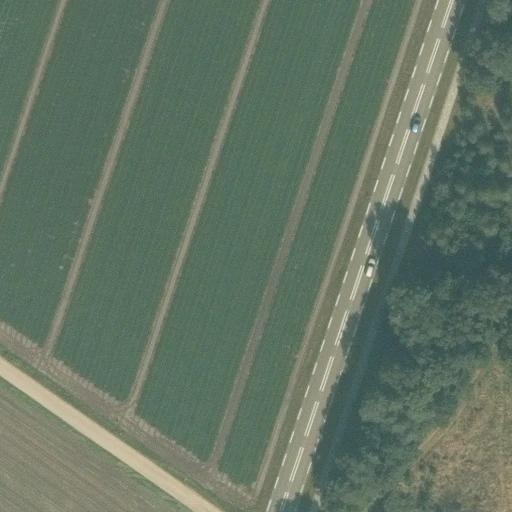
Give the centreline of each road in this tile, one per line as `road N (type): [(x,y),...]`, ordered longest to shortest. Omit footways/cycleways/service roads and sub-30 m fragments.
road 1 (primary): [(284,511),(451,0)]
road 2 (track): [(511,299),(344,511)]
road 3 (track): [(0,367),(208,511)]
